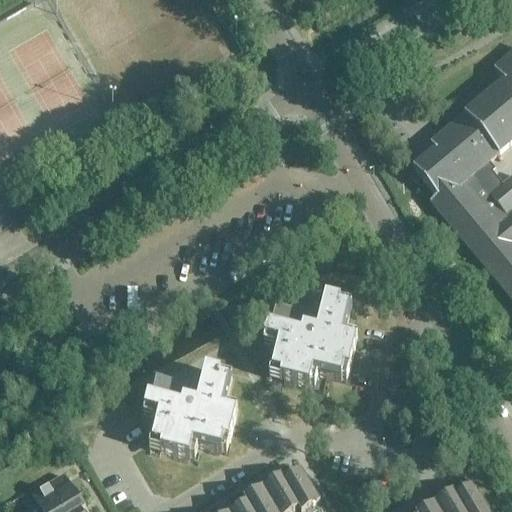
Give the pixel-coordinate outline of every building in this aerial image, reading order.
[(434,154),(413,172),(436,200),(430,205),(511,303),(511,178),(501,188),(498,184),(498,183),(492,175),(494,173),(489,166),(511,146),(511,58),(494,74),(504,86),(430,149),(434,154)] [(290,172),(299,167),(290,153),(281,159),(290,172)] [(129,261),(172,236),(167,226),(124,252),(129,261)] [(346,387),(357,341),(344,338),(351,309),(325,303),(320,319),(273,307),(263,349),(275,352),(268,381),(314,392),(317,380),(346,387)] [(226,458),(237,413),(225,410),(232,381),(205,374),(201,391),(153,379),(143,421),(156,424),(148,453),(194,464),(197,451),(226,458)] [(322,511),(298,472),(279,483),(296,511),(322,511)] [(38,510),(34,511),(54,511),(75,500),(63,479),(31,498),(38,510)] [(296,511),(279,483),(261,494),(272,511),(296,511)] [(460,511),(484,511),(470,487),(465,490),(452,498),(460,511)] [(272,511),(261,494),(244,504),(248,511),(272,511)] [(460,511),(452,498),(434,509),(435,511),(460,511)] [(82,511),(75,500),(54,511),(82,511)]
